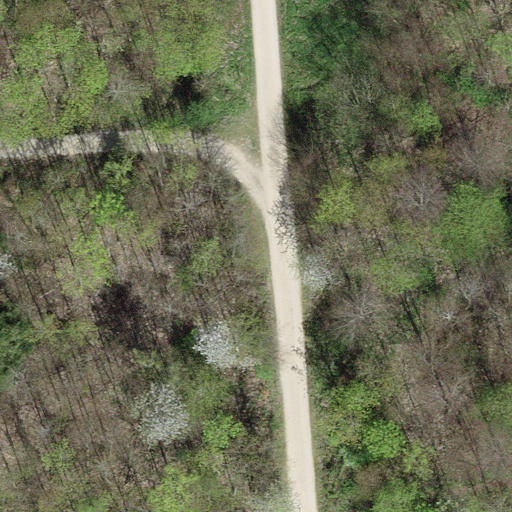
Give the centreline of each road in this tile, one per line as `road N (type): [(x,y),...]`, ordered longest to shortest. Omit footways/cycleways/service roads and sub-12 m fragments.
road 1 (track): [(303,511),(279,194)]
road 2 (track): [(0,146),(188,142),(217,151),(279,194)]
road 3 (track): [(279,194),(265,0)]
